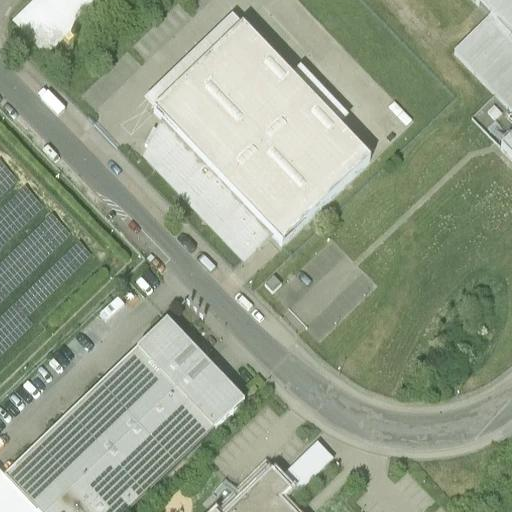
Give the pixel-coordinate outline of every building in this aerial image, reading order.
[(39,0),(15,23),(45,55),(102,0),(39,0)] [(511,0),(467,0),(489,22),(453,57),(511,117),(511,139),(499,152),(511,165),(511,0)] [(148,162),(243,261),(269,237),(281,249),(369,164),(336,130),(346,120),(299,71),(289,81),(231,20),(143,105),(165,128),(161,137),(152,133),(144,149),(153,153),(148,162)] [(511,137),(511,122),(491,103),(474,120),(503,147),(511,137)] [(166,325),(4,480),(34,511),(132,511),(243,406),(166,325)] [(278,485),(264,471),(222,511),(296,511),(289,505),(332,464),(316,447),(278,485)] [(34,511),(4,480),(0,476),(0,511),(34,511)]
